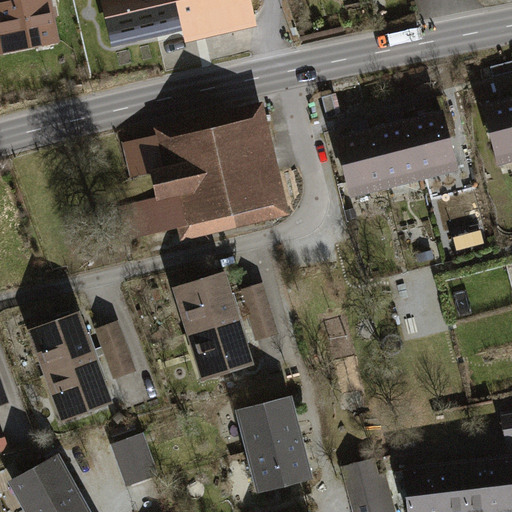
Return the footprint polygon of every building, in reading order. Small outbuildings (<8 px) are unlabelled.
[(0,0),(0,25),(5,52),(55,42),(47,0),(0,0)] [(106,0),(115,40),(228,15),(231,27),(250,23),(244,0),(106,0)] [(493,77),(511,71),(511,61),(490,67),(493,77)] [(332,94),(322,97),(327,118),(337,116),(332,94)] [(511,102),(485,110),(498,157),(511,153),(511,102)] [(443,115),(408,124),(420,171),(455,162),(443,115)] [(249,124),(176,142),(181,166),(160,171),(150,173),(156,198),(187,191),(194,219),(268,202),(249,124)] [(408,124),(373,133),(385,180),(420,171),(408,124)] [(373,133),(338,142),(350,189),(385,180),(373,133)] [(130,144),(134,161),(156,156),(160,171),(181,166),(176,142),(155,147),(153,140),(130,144)] [(150,173),(160,171),(156,156),(134,161),(138,176),(150,173)] [(194,219),(187,191),(156,198),(121,207),(129,238),(195,223),(194,219)] [(181,287),(195,331),(236,319),(222,274),(181,287)] [(262,284),(243,290),(250,315),(269,309),(262,284)] [(269,309),(250,315),(257,339),(277,333),(269,309)] [(77,315),(37,329),(52,373),(93,358),(77,315)] [(236,319),(195,331),(209,376),(250,363),(236,319)] [(117,322),(98,329),(107,353),(125,346),(117,322)] [(125,346),(107,353),(115,377),(134,370),(125,346)] [(93,358),(52,373),(69,417),(109,402),(93,358)] [(241,410),(251,450),(298,438),(288,398),(241,410)] [(511,413),(503,416),(507,443),(511,442),(511,413)] [(141,435),(115,444),(129,484),(155,475),(141,435)] [(251,450),(261,491),(309,479),(298,438),(251,450)] [(40,511),(69,496),(75,493),(55,456),(12,480),(30,511),(40,511)] [(492,510),(511,507),(511,458),(486,461),(487,469),(491,503),(492,510)] [(372,460),(345,467),(349,481),(375,474),(372,460)] [(438,468),(404,472),(409,511),(443,511),(443,509),(439,474),(438,468)] [(443,509),(491,503),(487,469),(439,474),(443,509)] [(349,481),(356,511),(385,511),(375,474),(349,481)] [(77,511),(69,496),(40,511),(77,511)]
